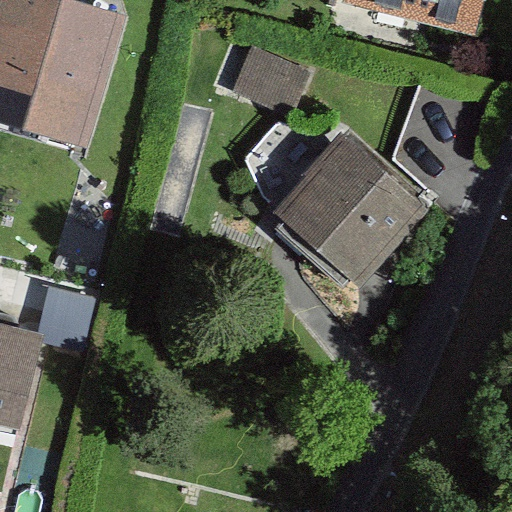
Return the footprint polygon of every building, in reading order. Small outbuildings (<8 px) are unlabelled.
[(122,29),(23,0),(11,0),(0,37),(0,83),(97,112),(122,29)] [(352,0),(353,1),(476,34),(484,0),(352,0)] [(313,81),(258,57),(243,94),(297,118),(313,81)] [(424,216),(352,149),(288,218),(360,285),(424,216)] [(40,343),(0,333),(0,426),(20,431),(40,343)]
